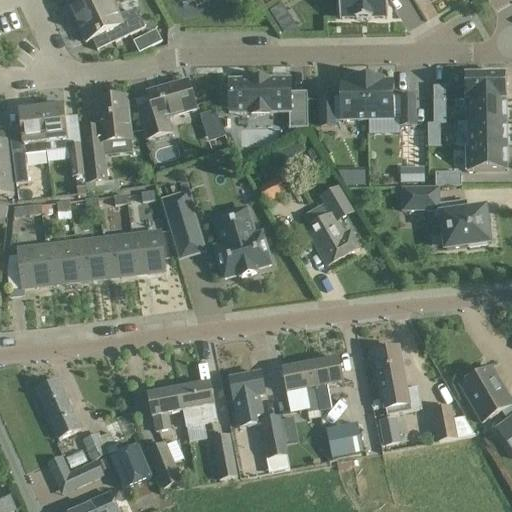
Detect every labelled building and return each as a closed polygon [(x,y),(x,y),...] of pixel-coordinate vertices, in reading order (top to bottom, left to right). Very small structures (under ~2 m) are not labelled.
[(66,0),(76,22),(114,4),(112,0),(66,0)] [(387,0),(339,0),(340,21),(356,21),(356,22),(372,21),(372,20),(388,20),(387,0)] [(92,41),(98,52),(145,30),(139,16),(130,12),(120,17),(114,4),(76,22),(86,43),(92,41)] [(143,54),(167,42),(161,29),(136,41),(143,54)] [(433,88),(434,102),(446,102),(456,102),(466,102),(492,101),(506,101),(506,77),(466,77),(466,94),(445,95),(445,88),(433,88)] [(368,123),(367,81),(351,82),(351,85),(342,85),(342,102),(334,103),(334,100),(320,100),(320,128),(334,128),(334,122),(342,122),(343,123),(368,123)] [(384,81),(367,81),(368,123),(393,122),(393,121),(401,121),(401,127),(415,127),(415,99),(401,99),(401,101),(393,101),(392,83),(384,84),(384,81)] [(137,112),(145,143),(172,136),(168,120),(196,112),(188,82),(148,94),(152,108),(137,112)] [(222,88),(222,110),(231,110),(230,115),(251,115),(251,116),(289,114),(290,130),(308,130),(307,94),(290,94),(290,82),(230,83),(230,88),(222,88)] [(96,102),(101,145),(131,141),(126,99),(114,100),(112,97),(102,99),(101,102),(96,102)] [(466,110),(467,125),(507,125),(506,101),(492,101),(466,102),(456,102),(456,110),(466,110)] [(446,102),(434,102),(434,116),(446,116),(446,102)] [(68,152),(72,180),(85,178),(81,146),(69,147),(69,141),(65,108),(59,109),(59,104),(44,106),(45,110),(42,111),(47,154),(68,152)] [(12,153),(16,186),(28,184),(25,157),(47,154),(42,111),(19,113),(23,152),(12,153)] [(507,148),(507,125),(467,125),(459,125),(459,149),(467,149),(507,148)] [(442,137),(429,137),(429,150),(442,150),(442,137)] [(0,197),(14,196),(8,142),(0,142),(0,197)] [(299,142),(278,154),(285,165),(306,152),(299,142)] [(507,148),(467,149),(467,173),(507,172),(507,148)] [(108,182),(104,149),(83,151),(87,185),(108,182)] [(401,170),(401,185),(425,185),(425,170),(401,170)] [(274,172),(253,182),(265,206),(286,196),(274,172)] [(435,175),(436,189),(462,188),(461,175),(435,175)] [(306,229),(327,268),(360,250),(350,233),(344,236),(338,224),(354,215),(339,189),(322,199),(331,215),(328,216),(323,207),(303,218),(308,228),(306,229)] [(403,192),(403,213),(434,213),(435,220),(442,219),(446,252),(469,248),(470,251),(487,249),(487,246),(491,245),(490,242),(493,241),(491,227),(488,228),(485,210),(467,213),(466,204),(439,208),(439,191),(403,192)] [(154,194),(141,196),(143,205),(155,204),(154,194)] [(175,241),(198,234),(187,195),(164,202),(175,241)] [(127,197),(114,199),(115,208),(128,207),(127,197)] [(99,200),(85,202),(86,212),(100,211),(99,200)] [(70,204),(57,206),(58,215),(72,214),(70,204)] [(42,207),(28,208),(29,218),(43,217),(42,207)] [(42,207),(43,217),(52,216),(51,207),(42,207)] [(215,250),(224,280),(240,276),(241,279),(256,274),(255,271),(270,266),(261,236),(254,238),(250,222),(217,232),(222,248),(215,250)] [(161,234),(132,237),(137,278),(166,274),(161,234)] [(132,237),(104,241),(109,281),(137,278),(132,237)] [(104,241),(76,244),(80,284),(109,281),(104,241)] [(76,244),(47,247),(52,288),(80,284),(76,244)] [(23,291),(52,288),(47,247),(18,251),(23,291)] [(386,411),(387,417),(421,411),(418,390),(406,392),(399,349),(374,354),(385,411),(386,411)] [(311,365),(319,412),(331,410),(327,387),(344,384),(340,360),(311,365)] [(306,407),(309,422),(321,420),(319,412),(311,365),(282,371),(286,395),(302,392),(305,407),(306,407)] [(460,386),(482,424),(511,406),(511,403),(491,368),(478,376),(472,375),(464,380),(464,384),(460,386)] [(234,403),(239,429),(257,426),(256,418),(262,417),(259,398),(265,397),(261,375),(230,381),(234,403)] [(58,381),(36,391),(58,441),(81,431),(58,381)] [(183,413),(186,431),(218,425),(215,407),(211,384),(180,391),(184,413),(183,413)] [(153,419),(156,435),(172,432),(169,416),(183,413),(184,413),(180,391),(148,397),(152,419),(153,419)] [(431,412),(437,445),(458,441),(452,409),(431,412)] [(280,418),(284,441),(296,439),(291,415),(280,418)] [(511,417),(495,430),(511,453),(511,417)] [(260,422),(268,462),(288,458),(284,441),(280,418),(260,422)] [(386,448),(402,445),(397,418),(381,421),(386,448)] [(362,454),(357,426),(327,432),(332,460),(362,454)] [(83,442),(92,464),(118,452),(110,434),(101,438),(99,435),(83,442)] [(212,440),(220,483),(238,480),(230,437),(212,440)] [(146,453),(164,492),(183,483),(166,445),(146,453)] [(111,459),(124,492),(152,480),(138,448),(111,459)] [(68,459),(72,469),(91,461),(86,451),(68,459)] [(0,511),(13,511),(16,511),(7,490),(0,492),(0,511)] [(71,511),(116,511),(110,496),(71,511)]
